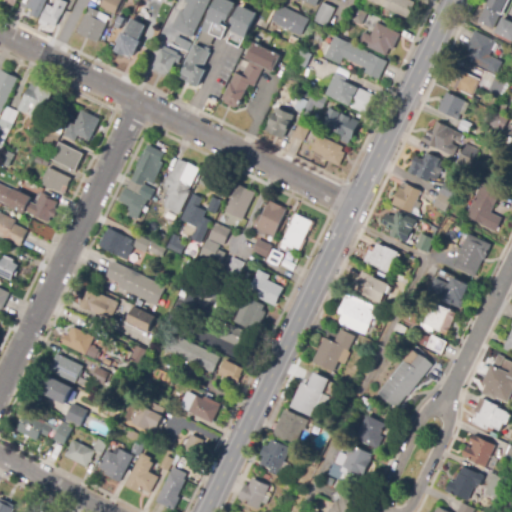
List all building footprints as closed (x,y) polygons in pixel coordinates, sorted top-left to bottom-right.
[(47,0),(39,19),(31,15),(33,11),(28,9),(32,0),(47,0)] [(46,28),(39,24),(49,5),(54,8),(57,0),(62,0),(69,3),(56,28),(48,24),(46,28)] [(122,0),(115,15),(100,7),(103,0),(122,0)] [(210,0),(192,38),(172,29),(181,12),(183,13),(188,3),(185,2),(186,0),(210,0)] [(210,47),(199,42),(204,32),(202,31),(217,0),(226,0),(236,5),(228,22),(225,21),(223,25),(228,28),(222,39),(215,36),(210,47)] [(408,19),(369,0),(409,0),(416,3),(408,19)] [(494,29),(481,23),(491,0),(511,0),(504,16),(501,14),(494,29)] [(326,27),(314,21),(323,3),(335,8),(326,27)] [(240,49),(228,43),(233,32),(232,32),(235,26),(232,24),(241,6),(258,14),(246,38),(245,38),(240,49)] [(301,37),(277,25),(277,24),(272,21),(279,6),(285,9),(285,8),(310,20),(301,37)] [(98,42),(78,33),(89,8),(100,13),(97,20),(107,24),(98,42)] [(360,29),(348,24),(355,8),(367,13),(360,29)] [(121,29),(117,28),(118,23),(117,23),(119,17),(126,19),(124,26),(122,26),(121,29)] [(511,41),(496,33),(503,18),(511,22),(511,41)] [(130,57),(126,55),(125,56),(116,52),(120,43),(118,42),(123,32),(126,34),(130,25),(134,27),(138,21),(147,25),(144,31),(145,31),(140,41),(142,42),(134,56),(132,55),(130,57)] [(387,56),(360,44),(365,33),(371,36),(377,23),(401,34),(394,50),(390,48),(387,56)] [(497,74),(466,59),(469,51),(468,50),(470,46),(469,46),(476,32),(496,42),(490,56),(502,62),(497,74)] [(186,58),(183,57),(185,51),(180,48),(181,45),(175,42),(177,36),(192,44),(186,58)] [(379,80),(365,73),(367,69),(343,58),(340,64),(325,57),(335,36),(388,62),(379,80)] [(235,109),(225,103),(226,101),(223,100),(237,74),(242,76),(249,62),(246,59),(254,43),(282,57),(274,72),(264,67),(254,87),(250,85),(240,106),(237,105),(235,109)] [(198,88),(189,83),(190,82),(183,78),(188,67),(185,65),(196,46),(211,53),(203,68),(208,70),(198,88)] [(167,76),(155,71),(157,67),(154,66),(162,50),(163,51),(165,47),(178,53),(178,55),(182,57),(179,64),(176,63),(170,74),(168,73),(167,76)] [(306,67),(293,61),(298,50),(311,56),(306,67)] [(0,117),(0,72),(1,70),(18,79),(0,117)] [(472,97),(454,88),(462,72),(480,81),(472,97)] [(367,115),(350,107),(351,106),(327,95),(337,74),(348,79),(346,82),(360,89),(360,88),(376,96),(367,115)] [(500,96),(490,91),(496,78),(506,83),(500,96)] [(55,96),(43,123),(22,113),(27,101),(25,100),(29,90),(37,93),(39,89),(55,96)] [(306,123),(300,120),(314,92),(328,98),(323,110),(314,106),(306,123)] [(459,120),(439,111),(442,104),(440,103),(443,99),(444,100),(448,92),(466,101),(466,102),(469,103),(463,116),(462,115),(459,120)] [(303,112),(294,108),(298,98),(307,102),(303,112)] [(505,114),(498,111),(502,103),(508,105),(505,114)] [(284,139),(267,130),(278,107),(295,116),(291,123),(294,125),(290,132),(288,131),(284,139)] [(348,145),(340,140),(342,135),(329,128),(338,111),(361,123),(353,140),(351,139),(348,145)] [(76,141),(65,136),(68,129),(67,129),(69,124),(70,125),(71,123),(76,126),(84,112),(100,120),(90,140),(79,135),(76,141)] [(503,132),(491,125),(497,113),(509,120),(503,132)] [(469,134),(458,129),(463,119),(474,123),(469,134)] [(453,156),(424,142),(430,130),(433,131),(438,121),(448,125),(447,127),(464,135),(460,143),(454,140),(452,145),(457,147),(453,156)] [(304,141),(294,137),(300,124),(310,128),(304,141)] [(51,146),(44,143),(50,130),(61,135),(58,142),(54,140),(51,146)] [(339,167),(323,159),(324,156),(312,150),(314,147),(311,145),(312,142),(315,144),(320,134),(332,140),(331,141),(344,147),(341,152),(346,154),(339,167)] [(77,171),(53,160),(60,143),(84,154),(77,171)] [(474,159),(462,153),(466,144),(478,150),(474,159)] [(138,220),(129,216),(131,212),(129,211),(131,207),(120,202),(126,188),(128,189),(131,180),(133,181),(138,169),(136,168),(143,153),(146,154),(149,146),(167,154),(163,162),(165,163),(156,183),(154,182),(153,185),(146,182),(144,185),(156,190),(152,201),(149,199),(146,207),(149,208),(147,213),(145,212),(142,218),(140,217),(138,220)] [(10,168),(0,164),(6,151),(16,155),(10,168)] [(428,181),(409,172),(416,157),(424,160),(427,153),(442,160),(438,167),(443,169),(437,181),(430,178),(428,181)] [(468,170),(456,165),(460,155),(472,160),(468,170)] [(47,167),(43,165),(42,166),(36,162),(39,157),(50,163),(47,167)] [(180,215),(165,208),(170,197),(166,196),(169,188),(165,186),(172,173),(173,174),(179,160),(199,169),(189,190),(191,191),(180,215)] [(62,192),(53,188),(53,190),(42,185),(50,168),(72,179),(68,187),(65,186),(62,192)] [(411,213),(393,205),(403,183),(422,191),(417,202),(421,204),(419,209),(414,207),(411,213)] [(453,199),(440,193),(445,183),(458,190),(453,199)] [(495,233),(480,224),(480,223),(467,216),(484,183),(496,189),(495,189),(502,192),(491,212),(503,218),(495,233)] [(48,223),(0,200),(0,184),(15,192),(17,189),(34,197),(31,203),(37,205),(43,192),(53,197),(52,199),(58,202),(48,223)] [(221,224),(215,220),(221,208),(226,211),(238,185),(255,193),(242,219),(227,212),(221,224)] [(445,212),(434,205),(440,194),(451,200),(445,212)] [(210,222),(200,244),(192,240),(198,228),(190,224),(181,220),(194,195),(203,199),(198,208),(206,212),(203,218),(210,222)] [(221,202),(216,214),(207,210),(213,198),(221,202)] [(274,238),(266,234),(265,238),(252,231),(260,214),(262,215),(269,201),(287,209),(274,238)] [(20,247),(0,236),(0,212),(17,221),(15,225),(28,231),(20,247)] [(407,245),(389,235),(393,230),(383,225),(388,215),(394,218),(398,212),(418,223),(407,245)] [(300,250),(295,247),(293,249),(282,244),(297,214),(314,223),(300,250)] [(224,246),(209,239),(216,223),(231,230),(224,246)] [(127,261),(100,246),(109,229),(133,242),(131,246),(134,248),(127,261)] [(428,253),(416,248),(422,234),(434,239),(428,253)] [(476,278),(454,267),(470,234),(492,245),(476,278)] [(163,258),(135,244),(139,236),(167,250),(163,258)] [(182,254),(168,248),(173,238),(187,245),(182,254)] [(221,265),(201,255),(208,240),(221,246),(219,250),(226,254),(221,265)] [(266,259),(253,253),(259,240),(272,246),(266,259)] [(388,274),(380,270),(381,269),(366,261),(371,251),(375,253),(379,245),(385,248),(385,247),(399,253),(388,274)] [(279,263),(270,259),(274,250),(284,255),(279,263)] [(12,281),(0,275),(0,262),(2,263),(6,256),(15,261),(14,263),(19,265),(17,271),(19,272),(17,277),(15,276),(12,281)] [(238,278),(227,274),(233,259),(244,263),(238,278)] [(157,307),(137,297),(137,296),(119,287),(120,284),(107,277),(114,262),(166,287),(157,307)] [(276,306),(249,292),(261,269),(271,275),(268,280),(285,289),(276,306)] [(381,304),(365,296),(366,294),(357,289),(360,284),(356,282),(359,277),(361,278),(364,272),(390,286),(381,304)] [(407,286),(391,278),(394,272),(410,280),(407,286)] [(215,300),(197,291),(206,274),(223,282),(215,300)] [(233,286),(223,281),(226,275),(236,280),(233,286)] [(459,309),(429,295),(436,279),(451,286),(454,278),(470,285),(464,300),(463,300),(459,309)] [(3,311),(0,309),(0,288),(11,294),(3,311)] [(110,320),(81,307),(90,288),(99,292),(98,294),(117,302),(110,320)] [(364,335),(340,324),(343,316),(338,314),(347,296),(380,311),(376,321),(372,319),(364,335)] [(253,331),(236,323),(248,297),(266,305),(263,312),(265,313),(259,326),(256,325),(253,331)] [(447,335),(426,325),(436,304),(457,314),(447,335)] [(147,334),(129,325),(130,323),(128,322),(135,307),(157,318),(150,331),(148,330),(147,334)] [(190,336),(166,325),(172,312),(196,323),(190,336)] [(252,351),(217,336),(220,328),(228,332),(231,326),(258,338),(252,351)] [(96,359),(63,344),(68,335),(72,328),(75,329),(75,327),(96,337),(92,346),(100,350),(96,359)] [(333,373),(314,363),(326,338),(335,343),(342,330),(355,337),(348,352),(351,353),(345,365),(338,362),(333,373)] [(511,353),(503,349),(511,331),(511,353)] [(212,373),(166,350),(174,335),(220,358),(212,373)] [(442,354),(428,347),(434,336),(448,343),(442,354)] [(142,363),(131,358),(136,346),(147,350),(142,363)] [(397,408),(380,393),(407,363),(405,361),(415,350),(434,367),(397,408)] [(77,383),(50,370),(58,354),(85,366),(77,383)] [(501,368),(494,363),(499,354),(507,359),(501,368)] [(240,383),(220,374),(225,361),(243,369),(241,375),(243,376),(240,383)] [(511,392),(508,403),(497,398),(496,400),(483,394),(487,385),(484,384),(492,365),(510,373),(511,369),(511,392)] [(104,385),(92,379),(98,367),(110,373),(104,385)] [(311,417),(291,407),(303,383),(309,386),(315,373),(329,380),(311,417)] [(65,405),(43,394),(44,391),(41,390),(48,376),(74,389),(65,405)] [(86,388),(78,384),(81,378),(89,382),(86,388)] [(107,403),(98,398),(101,391),(110,396),(107,403)] [(213,424),(190,413),(197,397),(204,400),(205,397),(221,405),(213,424)] [(24,415),(14,410),(20,398),(30,403),(24,415)] [(511,416),(511,421),(509,427),(506,425),(502,433),(490,427),(488,431),(471,422),(483,399),(500,408),(499,410),(510,416),(511,416)] [(156,436),(142,430),(143,426),(134,422),(141,406),(147,409),(150,402),(165,408),(162,416),(166,417),(160,431),(158,430),(156,436)] [(79,428),(67,422),(68,420),(66,419),(73,403),(89,411),(81,426),(80,425),(79,428)] [(300,451),(293,447),(294,445),(274,435),(286,409),(309,420),(304,431),(309,433),(300,451)] [(64,445),(54,440),(58,431),(53,429),(49,438),(42,434),(38,441),(18,431),(26,415),(37,420),(38,418),(57,428),(58,426),(56,425),(59,420),(73,427),(64,445)] [(378,449),(357,440),(368,416),(386,424),(381,436),(384,437),(378,449)] [(138,456),(131,452),(136,443),(126,437),(129,431),(140,438),(139,439),(145,443),(138,456)] [(197,456),(184,450),(192,434),(205,441),(203,445),(205,446),(202,451),(200,450),(197,456)] [(484,468),(468,459),(468,458),(463,456),(468,447),(472,449),(474,444),(470,442),(474,435),(496,446),(484,468)] [(101,455),(96,453),(97,451),(94,450),(99,439),(108,444),(103,454),(102,453),(101,455)] [(275,475),(270,473),(271,470),(261,465),(265,457),(262,456),(266,445),(270,447),(273,440),(291,448),(284,462),(291,465),(286,475),(280,472),(280,473),(277,471),(275,475)] [(87,468),(66,457),(74,441),(96,452),(92,460),(93,460),(91,464),(89,463),(87,468)] [(364,476),(356,473),(355,475),(349,473),(348,475),(342,473),(344,467),(337,464),(341,452),(348,455),(352,446),(373,454),(370,461),(364,476)] [(119,483),(105,475),(107,472),(99,468),(108,451),(114,453),(117,447),(133,456),(119,483)] [(151,494),(142,489),(140,493),(126,486),(143,454),(151,458),(149,461),(154,464),(149,472),(159,477),(151,494)] [(168,471),(160,468),(166,456),(174,460),(168,471)] [(468,501),(447,492),(452,481),(455,483),(460,473),(462,474),(465,467),(485,476),(480,486),(477,484),(475,488),(474,488),(468,501)] [(175,511),(157,502),(174,468),(187,474),(184,480),(186,481),(179,497),(181,498),(175,511)] [(352,485),(346,482),(350,475),(356,478),(352,485)] [(500,500),(486,493),(495,475),(509,482),(500,500)] [(257,510),(242,502),(242,501),(238,499),(246,484),(249,486),(253,479),(269,487),(264,496),(268,498),(264,505),(261,503),(257,510)] [(330,511),(336,500),(339,501),(343,494),(359,502),(353,511),(330,511)] [(0,511),(0,499),(1,498),(15,505),(14,508),(15,509),(13,511),(0,511)] [(436,511),(438,508),(448,511),(458,511),(462,503),(475,509),(473,511),(436,511)]
